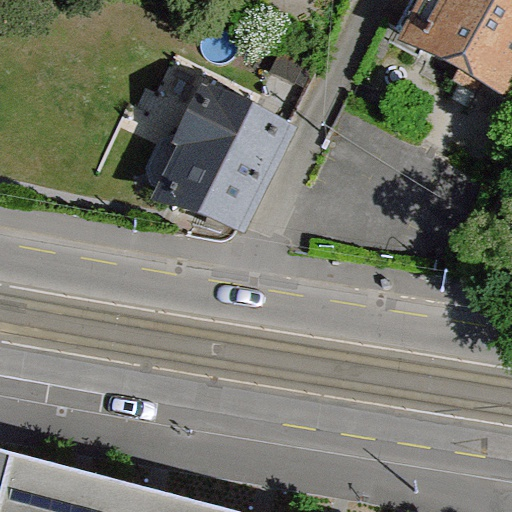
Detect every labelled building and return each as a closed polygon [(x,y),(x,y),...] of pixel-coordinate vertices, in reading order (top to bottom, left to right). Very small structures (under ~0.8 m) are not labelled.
[(425,47),(448,6),(435,0),(418,0),(401,35),(425,47)] [(425,47),(422,51),(506,94),(511,83),(511,0),(451,0),(448,6),(425,47)] [(293,89),(283,107),(296,113),(305,95),(293,89)] [(283,143),(211,109),(192,149),(170,196),(166,205),(238,238),(283,143)] [(170,196),(192,149),(180,143),(164,148),(151,174),(155,188),(170,196)] [(197,511),(0,460),(0,511),(197,511)]
